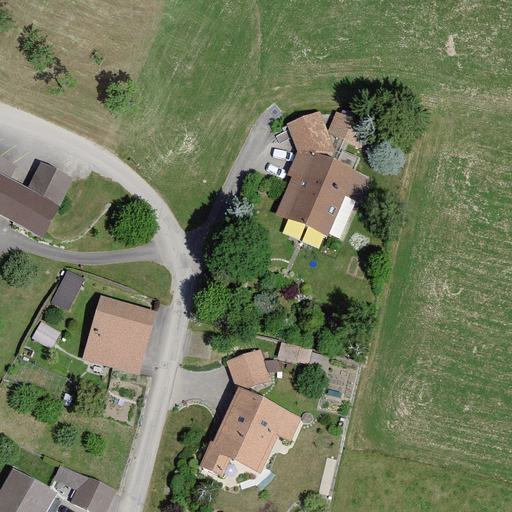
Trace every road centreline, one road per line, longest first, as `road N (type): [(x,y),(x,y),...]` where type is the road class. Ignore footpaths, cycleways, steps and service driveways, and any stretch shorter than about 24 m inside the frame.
road 1 (unclassified): [(136,511),(184,305),(174,252)]
road 2 (unclassified): [(174,252),(148,201),(100,160),(0,117)]
road 3 (residential): [(174,252),(68,257),(0,236)]
